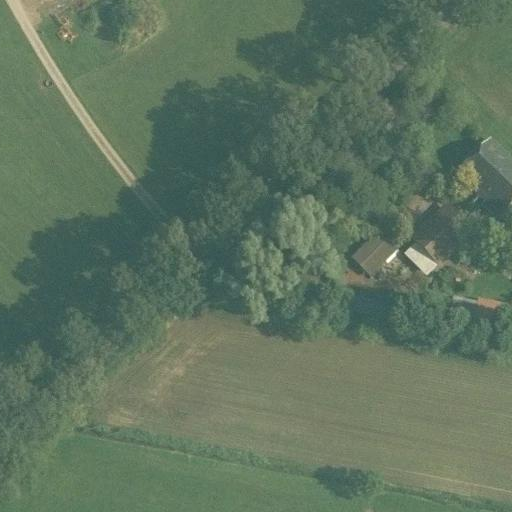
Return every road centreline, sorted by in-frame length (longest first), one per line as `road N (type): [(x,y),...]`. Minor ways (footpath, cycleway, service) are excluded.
road 1 (unclassified): [(456,0),(0,448)]
road 2 (unknown): [(8,0),(76,112),(150,211),(195,256)]
